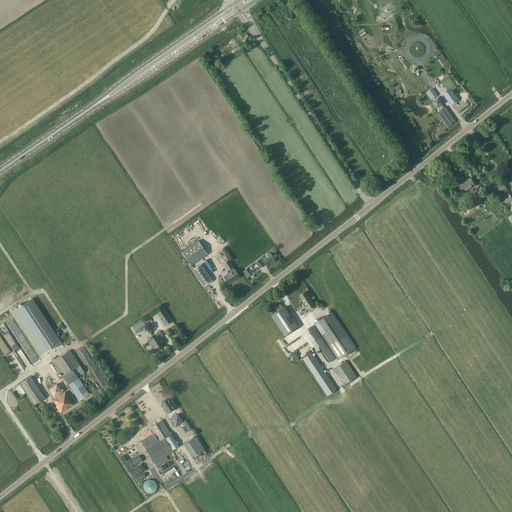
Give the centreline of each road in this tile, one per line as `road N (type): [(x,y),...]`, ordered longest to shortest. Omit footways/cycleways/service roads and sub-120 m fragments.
road 1 (unclassified): [(0,497),(370,205)]
road 2 (track): [(35,369),(125,312),(127,258),(201,204)]
road 3 (track): [(0,141),(135,46),(173,0)]
road 4 (unclassified): [(370,205),(254,29)]
road 5 (track): [(164,489),(132,437),(161,414),(195,467),(224,448),(235,458)]
road 6 (unclassified): [(370,205),(511,94)]
road 7 (track): [(0,244),(33,294),(42,289),(99,378)]
road 8 (primary): [(102,99),(238,12)]
road 9 (primary): [(232,4),(102,99)]
road 10 (primary): [(0,170),(102,99)]
